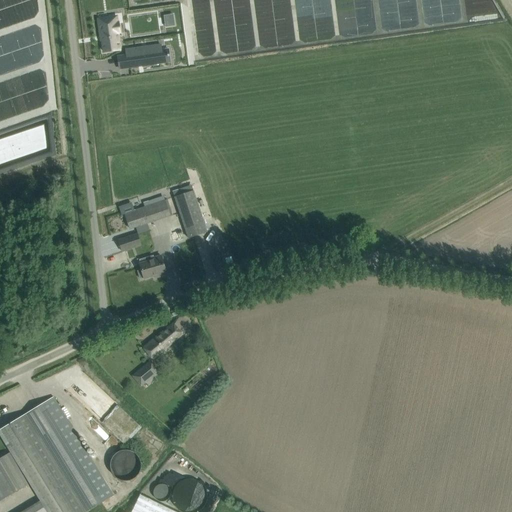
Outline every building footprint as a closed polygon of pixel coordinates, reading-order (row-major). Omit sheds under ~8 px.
[(108,18),(98,19),(100,35),(102,35),(104,52),(120,50),(117,32),(120,32),(119,24),(109,25),(108,18)] [(82,35),(86,69),(102,67),(98,34),(82,35)] [(137,48),(126,50),(129,68),(143,66),(143,67),(153,65),(153,64),(163,63),(161,49),(161,45),(139,48),(139,49),(137,50),(137,48)] [(207,232),(194,191),(174,197),(188,238),(207,232)] [(140,226),(156,220),(150,205),(134,211),(125,214),(130,229),(140,226)] [(128,237),(119,240),(122,251),(132,248),(136,247),(132,236),(128,237)] [(161,256),(157,257),(154,258),(153,255),(139,260),(141,264),(140,264),(142,270),(138,271),(140,279),(144,278),(158,274),(159,277),(167,275),(161,256)] [(144,348),(150,356),(153,360),(191,328),(181,315),(176,319),(177,320),(144,348)] [(141,387),(159,372),(149,361),(131,375),(141,387)] [(63,413),(58,404),(53,397),(0,429),(0,435),(40,501),(47,511),(87,511),(114,496),(105,480),(63,413)] [(120,447),(110,467),(131,477),(140,457),(120,447)] [(0,500),(0,501),(28,485),(10,453),(0,458),(0,500)] [(176,509),(204,510),(205,480),(177,479),(176,509)] [(156,496),(167,499),(170,486),(159,483),(156,496)] [(175,511),(140,495),(131,511),(175,511)]
